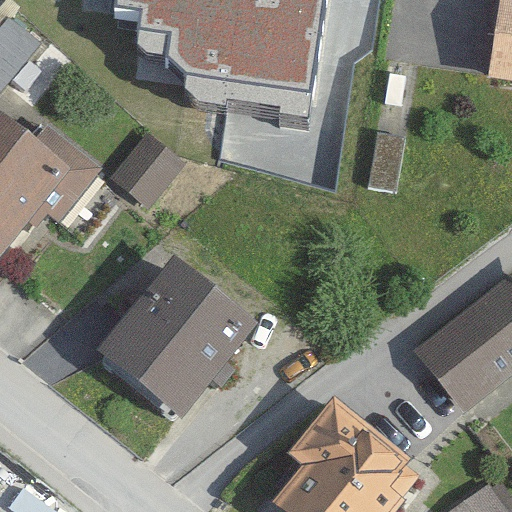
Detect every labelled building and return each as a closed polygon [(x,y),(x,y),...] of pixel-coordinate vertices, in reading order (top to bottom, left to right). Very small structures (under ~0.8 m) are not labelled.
[(313,0),(181,0),(176,38),(305,57),(313,0)] [(511,0),(500,0),(487,89),(511,92),(511,0)] [(0,78),(34,48),(14,27),(0,39),(0,78)] [(355,134),(297,123),(286,184),(343,195),(355,134)] [(27,150),(0,128),(0,263),(38,216),(51,226),(94,171),(42,131),(27,150)] [(184,164),(146,133),(105,181),(144,213),(184,164)] [(398,143),(371,140),(365,191),(391,195),(398,143)] [(253,334),(169,267),(98,356),(183,423),(253,334)] [(511,283),(410,361),(456,422),(511,379),(511,283)] [(396,511),(417,486),(324,414),(285,464),(300,476),(272,511),(396,511)] [(499,511),(486,492),(454,511),(499,511)]
